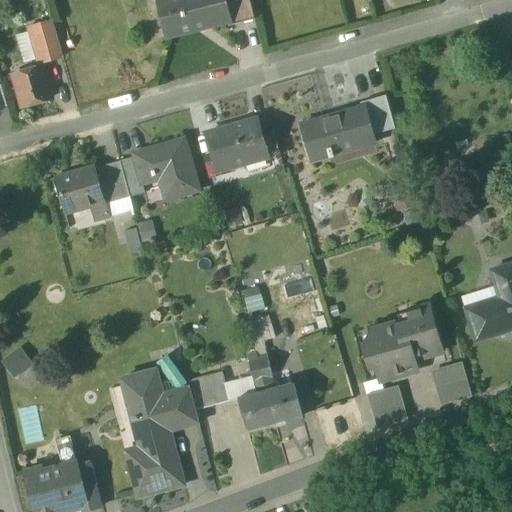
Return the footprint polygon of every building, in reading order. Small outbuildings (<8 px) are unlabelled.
[(165,0),(157,2),(166,38),(227,23),(228,22),(223,0),(222,0),(165,0)] [(227,23),(228,27),(253,20),(247,0),(224,0),(223,0),(228,22),(227,23)] [(29,29),(39,64),(62,57),(53,23),(29,29)] [(28,31),(17,34),(23,61),(35,58),(28,31)] [(22,103),(23,107),(50,100),(41,68),(14,76),(18,89),(15,90),(19,103),(22,103)] [(364,109),(371,137),(396,130),(386,96),(359,103),(361,110),(364,109)] [(326,151),(329,159),(332,158),(331,155),(367,144),(366,138),(371,137),(364,109),(361,110),(302,127),(310,156),(326,151)] [(207,134),(218,173),(268,158),(261,132),(257,119),(207,134)] [(261,132),(268,158),(280,154),(273,129),(261,132)] [(167,179),(172,198),(198,191),(184,140),(133,155),(135,161),(142,186),(167,179)] [(120,161),(95,168),(97,175),(122,169),(121,164),(120,161)] [(121,164),(122,169),(130,198),(130,199),(144,195),(142,186),(135,161),(121,164)] [(55,179),(65,214),(90,207),(105,202),(97,175),(95,168),(95,167),(55,179)] [(105,204),(130,198),(122,169),(97,175),(105,202),(105,204)] [(105,204),(109,218),(133,211),(130,199),(130,198),(105,204)] [(109,218),(105,204),(105,202),(90,207),(94,222),(109,218)] [(511,266),(492,273),(496,285),(511,280),(511,266)] [(511,330),(511,280),(496,285),(500,301),(466,311),(476,344),(499,337),(499,335),(511,330)] [(259,287),(243,292),(249,314),(265,310),(259,287)] [(329,308),(331,316),(339,313),(337,306),(329,308)] [(376,366),(380,381),(418,370),(415,359),(442,351),(430,308),(408,314),(410,322),(370,333),(363,345),(370,367),(376,366)] [(248,323),(258,359),(269,357),(265,342),(276,339),(270,317),(248,323)] [(20,346),(2,361),(15,378),(34,363),(20,346)] [(249,355),(258,394),(266,392),(258,359),(254,360),(252,355),(249,355)] [(276,389),(269,357),(258,359),(266,392),(275,424),(302,416),(293,384),(276,389)] [(452,366),(462,400),(472,398),(462,363),(452,366)] [(441,406),(462,400),(452,366),(431,372),(441,406)] [(127,452),(139,498),(185,486),(170,430),(168,422),(161,396),(163,395),(157,371),(122,380),(133,424),(143,421),(150,446),(140,449),(127,452)] [(225,379),(190,388),(196,411),(231,402),(225,379)] [(399,386),(378,392),(388,427),(409,421),(399,386)] [(196,414),(196,411),(190,388),(163,395),(161,396),(168,422),(196,414)] [(247,431),(275,424),(266,392),(258,394),(238,400),(247,431)] [(368,395),(378,430),(388,427),(378,392),(368,395)] [(199,423),(196,414),(168,422),(170,430),(199,423)] [(133,424),(140,449),(150,446),(143,421),(133,424)] [(23,472),(33,511),(59,511),(83,506),(84,511),(85,511),(88,511),(76,466),(77,466),(76,462),(43,471),(42,467),(23,472)] [(76,466),(88,511),(101,508),(89,463),(77,466),(76,466)]
